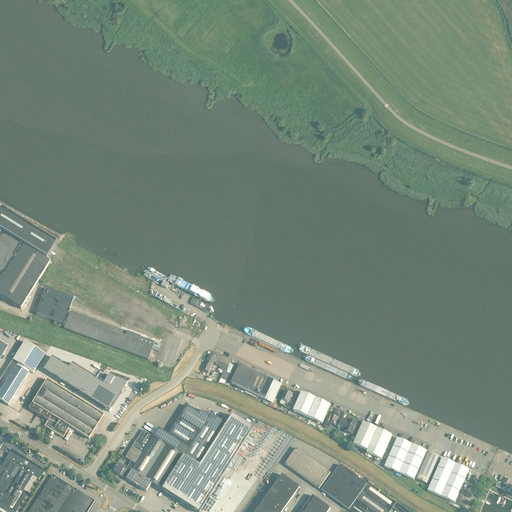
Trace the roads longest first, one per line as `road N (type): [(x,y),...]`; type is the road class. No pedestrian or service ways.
road 1 (unclassified): [(464,511),(484,470),(478,461),(218,343),(202,348)]
road 2 (unclassified): [(511,167),(407,123),(289,0)]
road 3 (unclassified): [(88,477),(136,407),(178,380),(202,348)]
